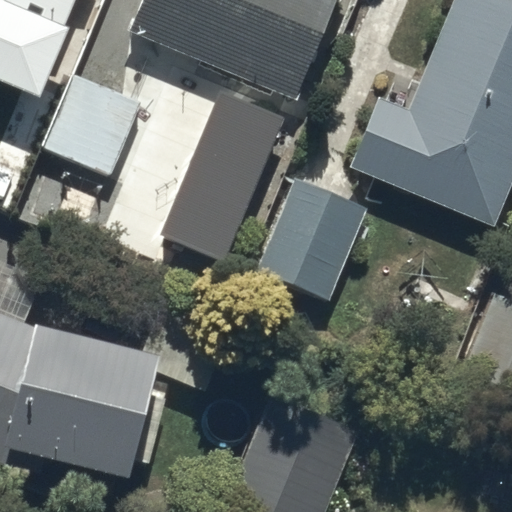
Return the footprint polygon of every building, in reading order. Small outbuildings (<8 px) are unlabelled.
[(0,0),(0,86),(36,101),(78,0),(83,0),(87,1),(87,0),(0,0)] [(142,0),(129,30),(295,102),(339,0),(142,0)] [(382,98),(353,165),(495,226),(511,185),(511,5),(500,0),(455,0),(409,109),(382,98)] [(108,178),(138,100),(74,76),(44,154),(108,178)] [(226,263),(282,119),(213,93),(158,236),(226,263)] [(364,212),(293,182),(253,275),(324,305),(364,212)] [(511,304),(487,295),(457,375),(511,395),(511,304)] [(44,326),(0,308),(0,462),(1,462),(6,447),(131,478),(159,355),(44,326)] [(276,380),(222,511),(320,511),(360,414),(276,380)]
